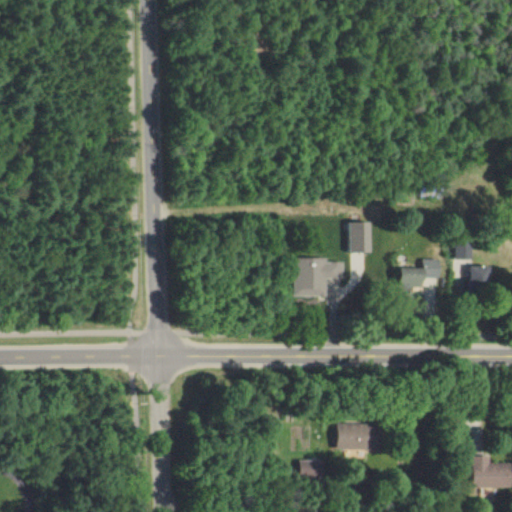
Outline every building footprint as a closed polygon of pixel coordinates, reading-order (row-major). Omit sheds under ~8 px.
[(362,252),(361,222),(340,223),(341,253),(362,252)] [(465,259),(464,240),(448,240),(448,259),(465,259)] [(287,296),(319,297),(319,279),(337,279),(337,260),(287,259),(287,296)] [(414,268),(389,268),(389,292),(406,292),(406,287),(415,287),(415,277),(434,278),(434,259),(414,259),(414,268)] [(480,266),(459,266),(459,286),(480,286),(480,266)] [(397,421),(404,421),(404,415),(392,416),(393,455),(407,454),(406,428),(398,428),(397,421)] [(327,450),(363,450),(363,425),(328,424),(327,450)] [(483,456),(464,456),(464,488),(503,487),(502,463),(483,464),(483,456)] [(310,461),(292,460),(291,478),(309,479),(310,461)]
